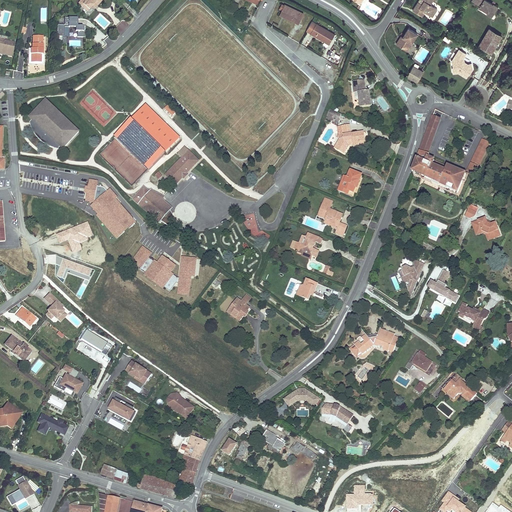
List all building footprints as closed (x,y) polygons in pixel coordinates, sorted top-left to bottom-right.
[(102,0),(82,0),(79,4),(82,7),(83,6),(89,10),(95,4),(97,6),(102,0)] [(419,0),(413,10),(420,15),(423,11),(425,12),(432,17),(437,9),(431,4),(428,3),(430,0),(419,0)] [(471,0),(472,0),(480,5),(484,8),(483,10),(487,13),(486,14),(492,17),(496,10),(495,9),(497,6),(486,0),(471,0)] [(284,4),(284,5),(282,9),(282,10),(286,12),(284,17),(299,24),(304,14),(284,4)] [(57,25),(57,37),(69,37),(69,28),(77,28),(76,37),(84,37),(84,26),(78,26),(78,18),(64,18),(64,25),(57,25)] [(311,33),(316,23),(312,21),(306,31),(311,33)] [(311,33),(324,41),(327,37),(332,40),(335,34),(316,23),(311,33)] [(412,42),(417,33),(408,28),(403,37),(398,44),(404,49),(409,41),(412,42)] [(486,35),(498,42),(501,35),(490,28),(486,35)] [(486,35),(479,46),(491,53),(498,42),(486,35)] [(0,53),(12,56),(15,45),(4,43),(3,44),(0,43),(0,53)] [(33,44),(32,44),(32,49),(31,49),(31,62),(41,63),(42,55),(43,55),(43,44),(42,44),(33,44)] [(31,62),(31,49),(29,49),(28,65),(44,65),(44,55),(43,55),(42,55),(41,63),(31,62)] [(459,49),(456,54),(459,55),(457,57),(458,59),(456,59),(455,61),(453,61),(454,66),(452,68),(458,72),(466,77),(469,74),(470,74),(473,69),(471,63),(468,64),(463,65),(463,63),(464,63),(464,62),(463,58),(466,53),(459,49)] [(413,66),(407,76),(417,82),(423,72),(413,66)] [(364,80),(353,81),(355,97),(356,99),(359,98),(360,107),(371,106),(369,90),(365,91),(364,80)] [(30,117),(33,119),(36,122),(31,127),(35,134),(38,138),(42,142),(46,144),(53,148),(58,143),(61,146),(63,148),(79,132),(46,101),(30,117)] [(149,172),(181,139),(146,105),(114,137),(149,172)] [(169,106),(165,110),(172,117),(176,113),(169,106)] [(326,119),(336,123),(340,115),(329,111),(326,119)] [(432,116),(412,172),(440,185),(446,188),(451,190),(458,193),(462,182),(466,174),(459,172),(454,170),(447,167),(446,170),(443,168),(444,165),(428,158),(430,155),(428,154),(440,119),(432,116)] [(344,153),(348,146),(349,145),(353,144),(353,146),(360,144),(360,143),(365,142),(363,132),(351,134),(350,125),(338,127),(339,135),(338,137),(341,138),(335,148),(344,153)] [(479,165),(489,143),(482,140),(472,161),(479,165)] [(189,153),(190,152),(185,147),(180,153),(184,157),(177,163),(178,164),(169,174),(177,182),(179,179),(181,180),(184,173),(186,174),(187,173),(198,162),(189,153)] [(199,161),(190,152),(189,153),(198,162),(199,161)] [(178,164),(177,163),(167,174),(177,184),(181,180),(179,179),(177,182),(169,174),(178,164)] [(471,163),(466,173),(473,176),(478,167),(471,163)] [(347,177),(346,177),(344,182),(341,181),(338,190),(344,192),(345,189),(349,191),(353,192),(355,187),(358,181),(359,181),(362,175),(350,170),(347,177)] [(89,180),(86,201),(95,202),(95,200),(102,201),(104,188),(98,187),(98,182),(89,180)] [(446,188),(440,185),(439,188),(456,196),(458,193),(451,190),(446,188)] [(171,209),(162,201),(161,200),(162,196),(153,192),(151,190),(149,192),(144,187),(133,199),(160,223),(162,221),(174,230),(175,224),(174,221),(173,214),(170,210),(171,209)] [(53,190),(51,198),(61,201),(63,193),(53,190)] [(97,223),(113,243),(136,224),(116,200),(118,198),(111,190),(92,206),(99,215),(101,213),(104,217),(97,223)] [(340,223),(341,219),(339,218),(341,214),(330,210),(333,202),(325,199),(318,216),(326,219),(325,220),(335,224),(335,226),(338,227),(336,230),(336,231),(344,234),(347,226),(340,223)] [(475,216),(477,212),(468,209),(465,216),(470,218),(475,216)] [(65,219),(48,211),(44,219),(51,223),(45,236),(59,243),(70,219),(68,218),(67,220),(65,219)] [(491,224),(487,222),(486,218),(478,220),(479,222),(474,224),(476,231),(481,229),(482,231),(488,233),(489,232),(491,238),(498,235),(496,230),(498,229),(495,222),(491,224)] [(335,224),(325,220),(324,223),(331,226),(334,229),(336,230),(338,227),(335,226),(335,224)] [(474,224),(479,222),(478,220),(472,223),(477,236),(483,233),(485,234),(487,240),(500,236),(498,229),(496,230),(498,235),(491,238),(489,232),(488,233),(482,231),(481,229),(476,231),(474,224)] [(425,237),(437,241),(441,227),(428,224),(425,237)] [(197,236),(201,248),(216,243),(213,231),(197,236)] [(450,232),(445,231),(442,240),(446,242),(450,232)] [(300,243),(296,242),(294,249),(298,251),(299,249),(303,251),(303,253),(312,256),(316,258),(319,251),(313,249),(312,248),(313,246),(314,246),(316,242),(320,244),(322,239),(308,234),(306,237),(303,236),(300,243)] [(177,295),(190,296),(192,277),(195,278),(197,258),(181,257),(179,278),(172,274),(176,265),(167,260),(168,258),(164,254),(161,257),(157,255),(152,254),(156,258),(159,259),(157,262),(151,259),(152,252),(143,247),(133,257),(135,258),(134,260),(133,266),(145,272),(144,278),(165,288),(170,291),(178,282),(177,295)] [(299,249),(298,251),(297,253),(302,255),(311,259),(312,256),(303,253),(303,251),(299,249)] [(425,264),(415,261),(412,268),(411,269),(406,267),(403,268),(402,270),(404,276),(401,278),(403,283),(405,283),(406,283),(411,285),(409,290),(410,293),(413,293),(418,282),(416,279),(417,276),(419,277),(425,264)] [(455,302),(458,296),(445,289),(447,286),(445,285),(448,278),(442,274),(437,284),(431,281),(428,287),(455,302)] [(303,286),(301,285),(299,290),(297,296),(309,300),(311,295),(313,296),(318,284),(306,279),(303,286)] [(45,298),(50,303),(55,298),(50,293),(45,298)] [(439,296),(436,300),(450,308),(452,303),(439,296)] [(63,306),(55,298),(50,303),(52,306),(53,307),(52,309),(51,308),(48,311),(49,312),(46,315),(51,319),(53,316),(56,319),(63,312),(61,309),(63,306)] [(240,320),(244,316),(247,312),(250,308),(246,305),(242,302),(238,299),(230,309),(238,315),(236,317),(240,320)] [(477,310),(476,312),(466,307),(467,305),(463,303),(458,312),(460,313),(459,316),(463,319),(465,317),(475,322),(475,323),(481,326),(484,320),(486,319),(490,313),(483,310),(482,312),(477,310)] [(36,319),(22,308),(16,316),(29,327),(36,319)] [(238,315),(230,309),(227,312),(240,321),(240,320),(236,317),(238,315)] [(67,315),(63,312),(56,319),(60,322),(67,315)] [(481,326),(475,323),(472,327),(480,331),(483,327),(481,326)] [(380,329),(377,335),(368,337),(367,336),(362,340),(365,342),(361,345),(359,342),(350,350),(357,358),(374,345),(379,346),(380,344),(384,346),(383,348),(388,350),(389,348),(391,348),(389,353),(392,354),(398,338),(394,337),(394,335),(380,329)] [(81,339),(101,352),(106,355),(112,346),(87,330),(81,339)] [(5,345),(13,352),(16,354),(15,355),(23,362),(31,353),(26,349),(27,347),(23,344),(22,345),(12,337),(5,345)] [(101,352),(81,339),(80,340),(101,353),(101,352)] [(409,370),(412,365),(413,363),(430,374),(436,365),(424,358),(426,355),(417,349),(405,367),(409,370)] [(130,374),(135,378),(136,376),(141,380),(142,378),(147,381),(152,374),(131,362),(126,370),(131,373),(130,374)] [(413,363),(412,365),(429,376),(430,374),(413,363)] [(447,386),(452,380),(454,378),(457,375),(456,374),(442,389),(443,390),(447,386)] [(54,387),(64,392),(66,388),(77,393),(82,384),(68,376),(67,376),(66,375),(64,379),(60,377),(54,387)] [(463,380),(457,375),(454,378),(455,379),(453,381),(452,380),(447,386),(451,389),(447,393),(454,399),(459,394),(462,394),(463,394),(471,401),(477,394),(473,390),(472,391),(468,387),(467,385),(466,385),(463,385),(460,383),(462,381),(463,380)] [(136,376),(135,378),(145,385),(147,381),(142,378),(141,380),(136,376)] [(131,383),(129,387),(139,393),(141,389),(131,383)] [(420,393),(424,387),(419,384),(415,389),(420,393)] [(284,400),(286,402),(288,401),(290,404),(298,399),(306,398),(307,401),(315,407),(320,399),(305,389),(299,389),(284,400)] [(178,412),(182,415),(186,410),(190,414),(194,408),(188,403),(184,403),(184,400),(181,398),(181,397),(177,393),(171,394),(167,399),(168,404),(170,407),(177,413),(178,412)] [(471,401),(463,394),(462,396),(469,403),(471,401)] [(134,408),(116,398),(110,409),(127,419),(134,408)] [(306,401),(307,401),(306,398),(298,399),(290,404),(288,401),(286,402),(289,407),(298,401),(306,401)] [(129,399),(126,404),(134,408),(127,419),(110,409),(109,411),(128,422),(138,404),(129,399)] [(3,409),(0,409),(0,426),(7,426),(11,429),(15,424),(14,423),(18,416),(16,415),(19,411),(8,403),(5,407),(5,409),(3,409)] [(337,417),(348,424),(353,416),(337,406),(325,404),(322,409),(322,414),(331,415),(337,417)] [(22,413),(19,411),(16,415),(18,416),(14,423),(15,424),(22,413)] [(42,414),(38,422),(41,424),(38,431),(44,434),(47,429),(47,430),(49,427),(64,435),(68,427),(62,424),(63,422),(59,420),(58,422),(42,414)] [(502,430),(506,434),(511,425),(511,424),(508,421),(502,430)] [(352,427),(348,424),(344,430),(348,433),(352,427)] [(511,425),(506,434),(503,437),(507,440),(511,443),(510,445),(511,446),(511,425)] [(261,439),(271,445),(270,446),(280,452),(285,444),(275,437),(276,436),(267,430),(261,439)] [(189,452),(187,456),(200,461),(207,442),(192,436),(190,442),(192,443),(190,447),(188,446),(183,444),(181,449),(186,451),(189,452)] [(237,444),(230,440),(222,451),(229,455),(237,444)] [(297,443),(292,451),(299,455),(300,453),(310,459),(314,454),(297,443)] [(280,452),(270,446),(269,449),(279,455),(280,452)] [(347,454),(362,455),(362,448),(348,447),(347,454)] [(187,456),(185,455),(183,458),(187,459),(178,485),(191,489),(195,473),(200,461),(187,456)] [(101,474),(108,477),(111,468),(104,465),(101,474)] [(111,468),(108,477),(114,479),(117,470),(111,468)] [(114,479),(126,484),(129,475),(117,470),(114,479)] [(144,476),(141,486),(140,488),(175,498),(179,488),(169,483),(145,474),(140,473),(139,475),(144,476)] [(28,486),(23,476),(15,481),(20,489),(9,496),(12,502),(24,495),(25,498),(26,500),(34,496),(30,489),(29,490),(27,487),(28,486)] [(117,511),(120,498),(99,494),(100,511),(117,511)] [(25,498),(24,495),(12,502),(9,496),(7,497),(12,506),(25,498)] [(436,511),(471,511),(473,511),(448,495),(436,511)] [(91,511),(91,507),(78,506),(78,501),(76,502),(71,504),(70,511),(75,511),(91,511)] [(161,511),(162,509),(135,502),(131,511),(161,511)]
